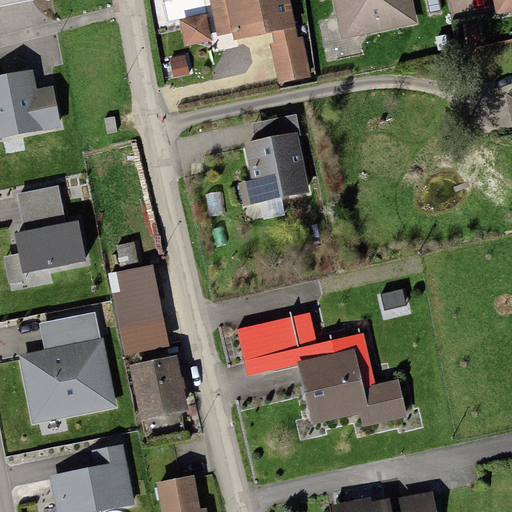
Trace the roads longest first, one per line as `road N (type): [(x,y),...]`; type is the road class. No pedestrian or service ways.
road 1 (residential): [(238,505),(153,131)]
road 2 (residential): [(153,131),(363,86),(439,94),(489,127)]
road 3 (residential): [(238,505),(511,448)]
road 4 (residential): [(131,9),(0,42)]
road 5 (residential): [(153,131),(131,9)]
